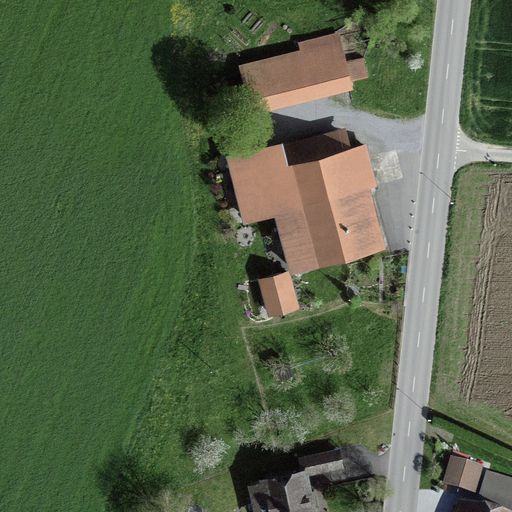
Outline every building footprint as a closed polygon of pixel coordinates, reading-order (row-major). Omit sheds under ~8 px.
[(360,62),(341,67),(336,47),(301,56),(259,66),(267,100),(364,76),(360,62)] [(284,169),(279,148),(230,160),(245,220),(276,212),(291,266),(368,246),(354,192),(344,155),(338,134),(303,143),(308,163),(284,169)] [(259,280),(269,315),(274,314),(292,309),(294,308),(284,273),(259,280)] [(298,460),(301,475),(340,467),(337,452),(298,460)] [(474,495),(481,469),(450,460),(443,486),(474,495)] [(304,492),(301,475),(263,483),(264,485),(249,488),(254,511),(308,511),(308,507),(304,492)] [(511,484),(485,476),(480,494),(477,503),(505,511),(510,511),(511,508),(511,484)]
